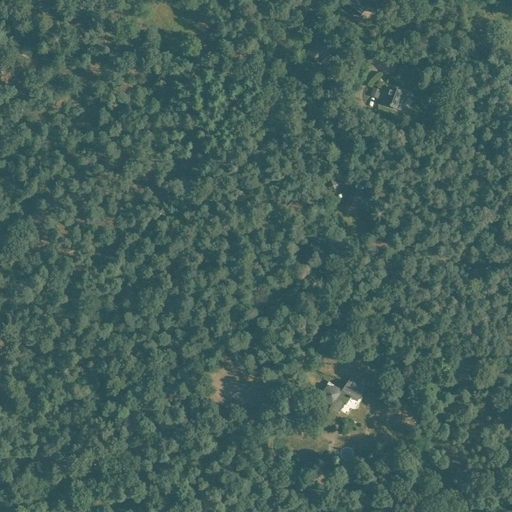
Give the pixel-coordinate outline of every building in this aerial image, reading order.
[(356,0),(348,0),(344,5),(359,16),(366,7),(356,0)] [(322,41),(326,35),(315,27),(311,33),(322,41)] [(320,63),(330,50),(317,40),(307,54),(320,63)] [(400,110),(406,93),(390,87),(384,104),(400,110)] [(380,91),(373,88),(370,95),(378,98),(380,91)] [(342,175),(340,181),(350,186),(353,179),(342,175)] [(331,181),(328,188),(335,191),(338,184),(331,181)] [(346,205),(358,210),(362,201),(362,200),(361,199),(363,193),(356,190),(353,189),(350,195),(346,205)] [(261,353),(269,339),(256,330),(244,351),(250,356),(255,349),(261,353)] [(209,376),(221,383),(226,375),(213,368),(209,376)] [(367,391),(366,389),(367,388),(351,377),(342,390),(338,388),(337,387),(329,382),(318,398),(331,407),(329,410),(337,415),(341,410),(348,415),(352,409),(354,409),(357,409),(358,407),(359,405),(359,404),(364,397),(366,397),(367,396),(367,394),(367,391)] [(217,391),(205,384),(199,395),(212,402),(217,391)]
